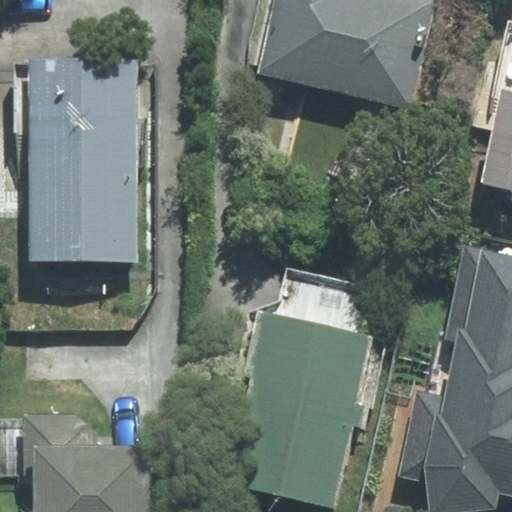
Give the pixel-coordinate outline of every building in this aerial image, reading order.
[(406,119),(432,9),(393,0),(269,0),(250,81),(406,119)] [(511,0),(502,0),(465,204),(511,212),(511,0)] [(26,143),(23,269),(123,272),(129,71),(6,67),(4,142),(26,143)] [(511,511),(511,279),(460,272),(441,402),(403,397),(391,479),(428,485),(424,511),(492,511),(493,511),(502,511),(511,511)] [(244,326),(212,493),(306,511),(330,511),(362,349),(244,326)] [(144,511),(145,462),(92,460),(92,419),(0,416),(0,477),(22,478),(21,511),(144,511)]
